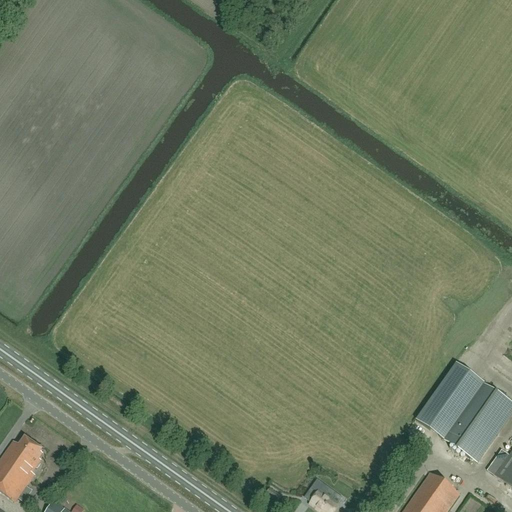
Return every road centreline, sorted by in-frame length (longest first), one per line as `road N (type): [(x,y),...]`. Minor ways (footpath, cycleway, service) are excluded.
road 1 (primary): [(230,511),(0,351)]
road 2 (unclassified): [(196,511),(0,371)]
